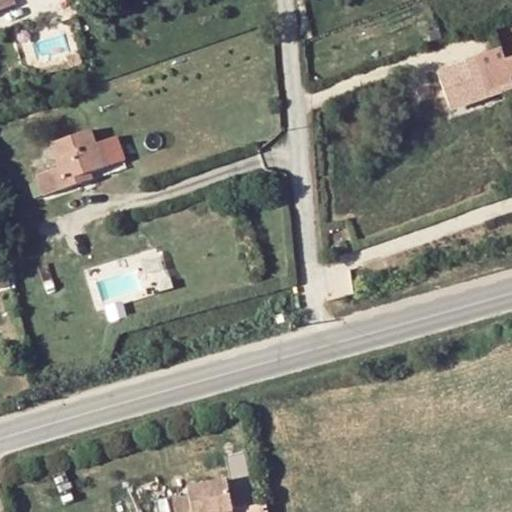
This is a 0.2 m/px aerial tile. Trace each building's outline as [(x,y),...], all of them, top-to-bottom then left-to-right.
[(511,46),(439,68),(451,108),(511,89),(511,46)] [(98,155),(115,149),(107,125),(101,127),(97,115),(56,129),(64,152),(42,159),(48,178),(100,161),(98,155)] [(0,299),(20,293),(12,273),(10,273),(7,267),(2,269),(4,275),(0,276),(0,299)] [(277,315),(280,324),(289,321),(286,312),(277,315)] [(200,478),(203,486),(186,489),(191,511),(222,511),(221,507),(247,501),(240,469),(200,478)] [(223,511),(248,506),(247,501),(221,507),(222,511),(223,511)]
